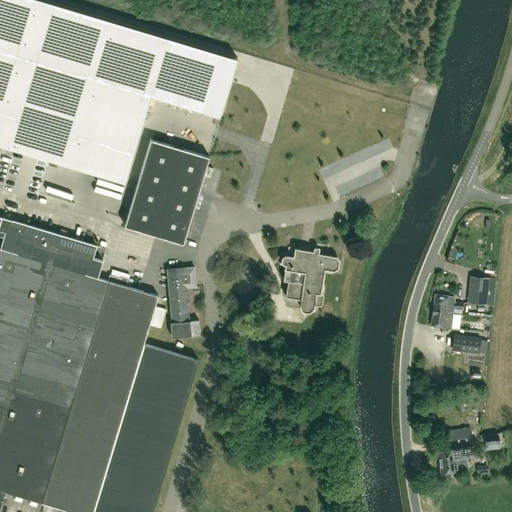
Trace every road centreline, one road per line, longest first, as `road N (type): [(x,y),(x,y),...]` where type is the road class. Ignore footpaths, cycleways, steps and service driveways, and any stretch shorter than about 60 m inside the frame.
road 1 (unclassified): [(414,511),(402,436),(405,337),(433,248),(463,190)]
road 2 (unclassified): [(463,190),(511,58)]
